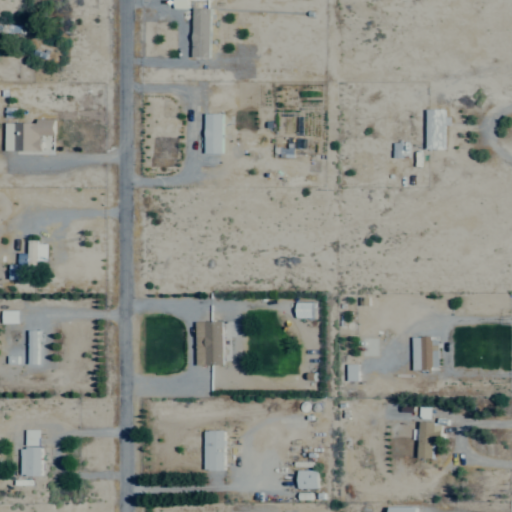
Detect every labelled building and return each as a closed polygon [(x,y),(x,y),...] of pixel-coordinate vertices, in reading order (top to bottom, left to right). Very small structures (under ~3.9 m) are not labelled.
[(173,0),(174,8),(188,8),(188,0),(173,0)] [(211,8),(193,8),(192,57),(210,58),(211,8)] [(446,148),(446,109),(426,109),(425,148),(446,148)] [(222,153),(223,113),(205,113),(204,152),(222,153)] [(42,151),(43,135),(56,135),(57,119),(37,118),(37,123),(5,123),(5,150),(42,151)] [(48,261),(48,242),(29,241),(28,253),(18,253),(18,265),(10,265),(10,279),(29,280),(29,271),(37,271),(37,260),(48,261)] [(298,318),(314,317),(313,302),(297,303),(298,318)] [(19,323),(19,311),(2,311),(2,323),(19,323)] [(223,321),(196,322),(197,365),(223,364),(223,321)] [(38,364),(38,330),(27,330),(27,364),(38,364)] [(412,369),(439,369),(438,337),(412,337),(412,369)] [(17,355),(2,356),(2,367),(18,367),(17,355)] [(346,364),(347,381),(359,380),(358,364),(346,364)] [(433,458),(433,445),(441,445),(442,423),(419,422),(419,457),(433,458)] [(26,430),(26,445),(40,445),(40,429),(26,430)] [(205,470),(226,470),(225,430),(204,431),(205,470)] [(21,447),(21,475),(41,475),(42,447),(21,447)] [(298,488),(318,488),(318,470),(298,470),(298,488)]
